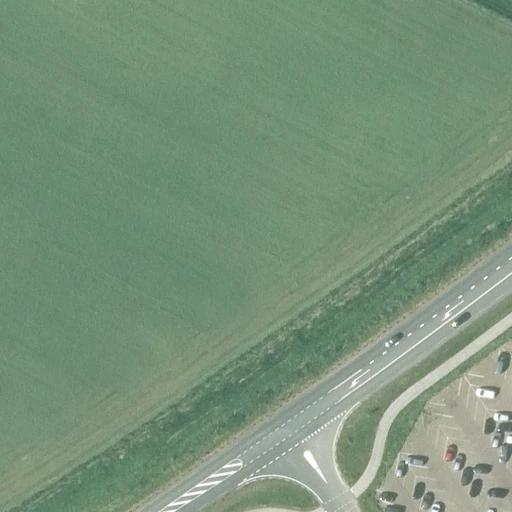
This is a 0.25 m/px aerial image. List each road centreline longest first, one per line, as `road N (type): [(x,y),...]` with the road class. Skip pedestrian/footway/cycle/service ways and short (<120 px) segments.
road 1 (primary): [(283,433),(511,266)]
road 2 (primary): [(164,511),(283,433)]
